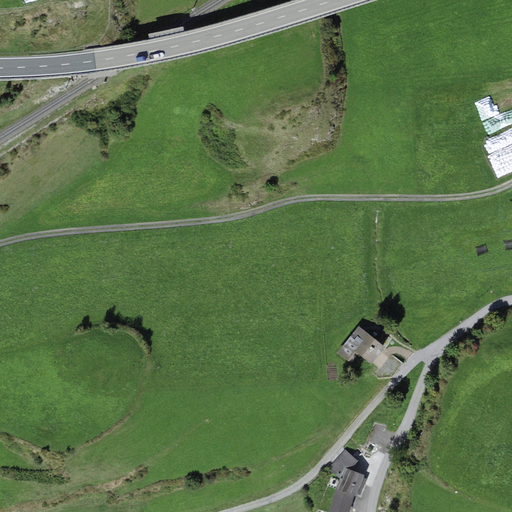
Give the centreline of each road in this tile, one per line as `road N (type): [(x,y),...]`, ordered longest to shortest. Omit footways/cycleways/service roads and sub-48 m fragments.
road 1 (track): [(0,245),(217,219),(306,197),(455,196),(511,181)]
road 2 (primary): [(330,0),(165,47),(0,65)]
road 3 (track): [(449,338),(423,349),(293,491),(231,511)]
road 4 (unclassified): [(369,511),(379,473),(441,347),(472,320),(511,302)]
